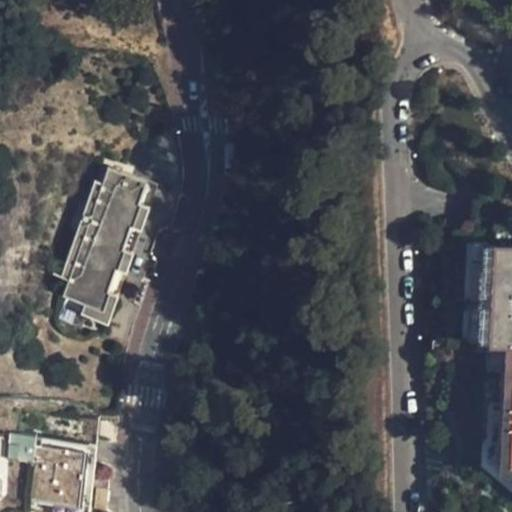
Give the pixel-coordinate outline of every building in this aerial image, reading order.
[(101,186),(56,314),(97,329),(103,310),(101,309),(109,286),(112,287),(119,267),(116,267),(124,243),(127,244),(135,222),(132,221),(140,199),(101,186)] [(47,338),(96,356),(150,203),(140,199),(132,221),(135,222),(127,244),(124,243),(116,267),(119,267),(112,287),(109,286),(101,309),(103,310),(97,329),(56,314),(47,338)] [(478,274),(479,257),(483,257),(483,254),(468,254),(467,274),(478,274)] [(511,258),(483,257),(479,257),(478,274),(477,316),(476,353),(475,356),(489,356),(500,356),(500,377),(498,415),(497,452),(496,471),(511,484),(511,258)] [(476,353),(477,316),(465,316),(464,353),(476,353)] [(500,377),(500,356),(489,356),(488,377),(500,377)] [(498,415),(487,415),(486,452),(497,452),(498,415)] [(29,458),(28,462),(77,468),(73,510),(25,505),(24,511),(86,511),(87,505),(89,492),(92,464),(29,458)] [(28,462),(25,505),(73,510),(77,468),(28,462)] [(87,505),(92,505),(104,506),(105,494),(89,492),(87,505)]
